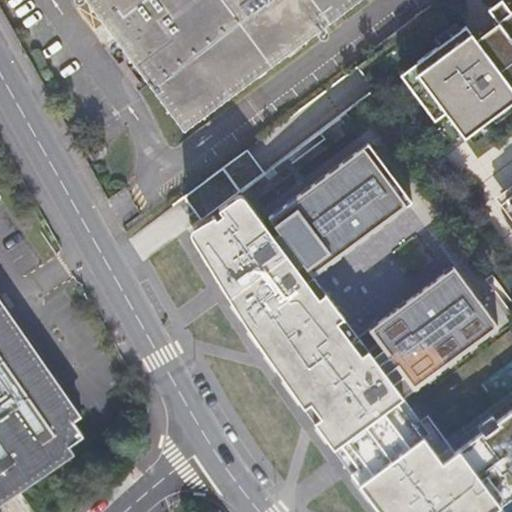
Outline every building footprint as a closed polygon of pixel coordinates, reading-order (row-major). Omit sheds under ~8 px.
[(85,0),(183,132),(360,0),(85,0)] [(511,0),(497,0),(487,8),(497,21),(475,38),(465,24),(417,61),(422,68),(405,81),(435,120),(445,112),(464,137),(511,99),(511,0)] [(300,400),(334,449),(398,399),(499,323),(454,263),(359,333),(314,272),(414,199),(371,141),(271,215),(282,229),(278,232),(275,234),(243,191),(222,207),(227,214),(221,218),(218,213),(188,229),(196,245),(215,276),(244,322),(266,353),(300,400)] [(0,496),(15,487),(12,482),(17,479),(21,482),(67,450),(64,446),(85,431),(75,418),(78,416),(33,350),(0,302),(0,496)] [(398,399),(334,449),(341,458),(361,485),(381,511),(505,511),(500,504),(511,494),(511,407),(442,459),(407,412),(398,399)]
